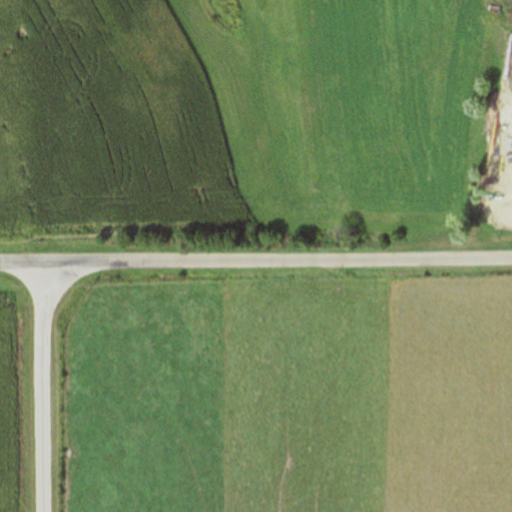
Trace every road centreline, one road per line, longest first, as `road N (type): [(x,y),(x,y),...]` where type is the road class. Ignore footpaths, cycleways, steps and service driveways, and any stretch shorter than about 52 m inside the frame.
road 1 (residential): [(0,261),(511,254)]
road 2 (residential): [(43,511),(43,261)]
